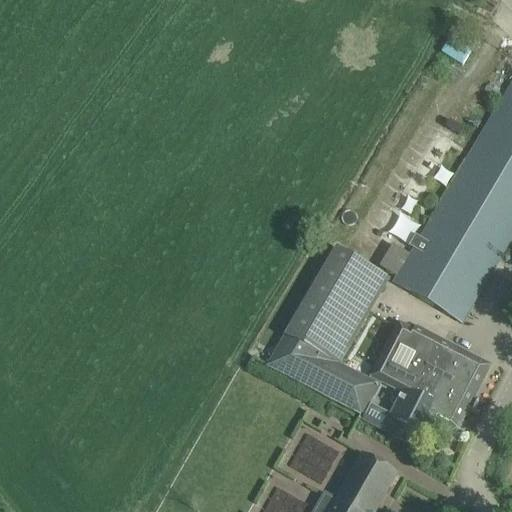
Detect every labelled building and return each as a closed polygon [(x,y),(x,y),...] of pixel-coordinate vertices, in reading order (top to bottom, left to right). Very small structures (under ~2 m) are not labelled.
[(440,54),(463,66),(472,47),(449,35),(440,54)] [(511,82),(393,284),(462,324),(511,239),(511,82)] [(385,277),(336,248),(269,363),(359,415),(375,387),(334,364),(385,277)] [(402,396),(383,433),(410,447),(417,433),(427,438),(436,420),(454,429),(458,420),(463,422),(468,411),(473,414),(478,403),(470,398),(487,365),(426,332),(423,336),(399,323),(370,377),(382,383),(397,390),(395,392),(402,396)] [(351,511),(375,511),(396,475),(361,455),(334,502),(351,511)] [(351,511),(334,502),(334,503),(325,498),(316,511),(351,511)]
